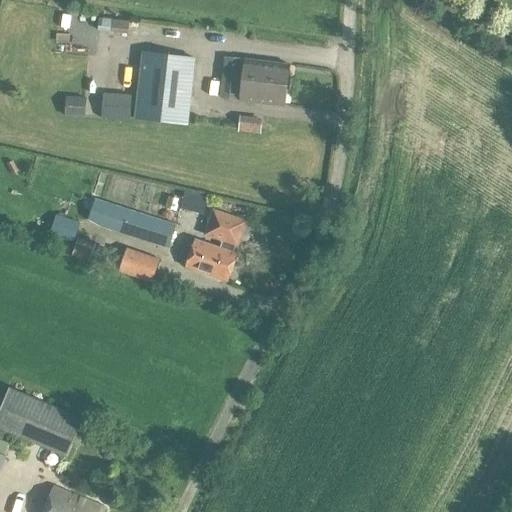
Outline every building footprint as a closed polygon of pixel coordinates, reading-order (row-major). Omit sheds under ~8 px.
[(61,10),(1,4),(0,17),(0,21),(41,26),(39,48),(57,50),(61,10)] [(130,22),(112,20),(111,33),(129,35),(130,22)] [(195,58),(143,52),(135,118),(188,124),(195,58)] [(246,61),(241,102),(286,108),(291,66),(246,61)] [(101,94),(101,117),(131,117),(131,93),(101,94)] [(85,118),(86,99),(67,98),(67,116),(85,118)] [(205,111),(202,133),(228,136),(231,114),(205,111)] [(248,133),(250,117),(241,116),(239,132),(248,133)] [(107,203),(101,223),(100,228),(170,250),(177,225),(107,203)] [(214,211),(206,236),(223,241),(220,249),(235,253),(237,246),(239,247),(247,222),(214,211)] [(50,237),(74,244),(81,223),(57,215),(50,237)] [(196,241),(187,268),(229,282),(238,254),(235,253),(220,249),(196,241)] [(91,262),(94,250),(76,245),(73,257),(91,262)] [(153,284),(154,282),(161,259),(127,248),(119,272),(153,284)] [(9,387),(0,407),(0,428),(65,457),(82,418),(9,387)] [(55,488),(45,511),(101,511),(103,507),(55,488)]
